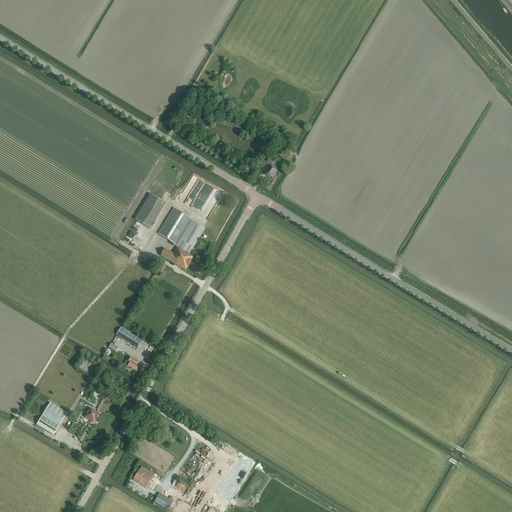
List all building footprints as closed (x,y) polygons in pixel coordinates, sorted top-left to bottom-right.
[(272,177),(276,170),(275,170),(276,169),(273,168),(276,163),(267,157),(264,163),(270,167),(266,173),(266,174),(265,175),(271,178),(272,176),(272,177)] [(152,195),(136,220),(150,229),(166,203),(161,200),(159,200),(152,195)] [(174,208),(158,234),(176,245),(192,219),(174,208)] [(165,249),(160,256),(174,264),(186,271),(189,264),(194,256),(190,254),(205,229),(192,221),(176,246),(177,247),(174,254),(165,249)] [(142,341),(121,328),(116,335),(137,348),(142,341)] [(118,348),(111,343),(109,348),(116,352),(118,348)] [(126,361),(123,366),(129,370),(130,368),(136,372),(139,367),(136,365),(138,362),(131,357),(129,362),(126,361)] [(54,435),(59,426),(67,413),(50,403),(42,416),(37,425),(54,435)] [(96,420),(100,414),(90,408),(84,417),(94,423),(96,420)] [(146,467),(142,465),(138,472),(144,476),(142,479),(146,481),(148,478),(148,479),(153,472),(152,471),(157,464),(151,460),(146,467)] [(159,493),(154,502),(168,510),(173,502),(159,493)]
